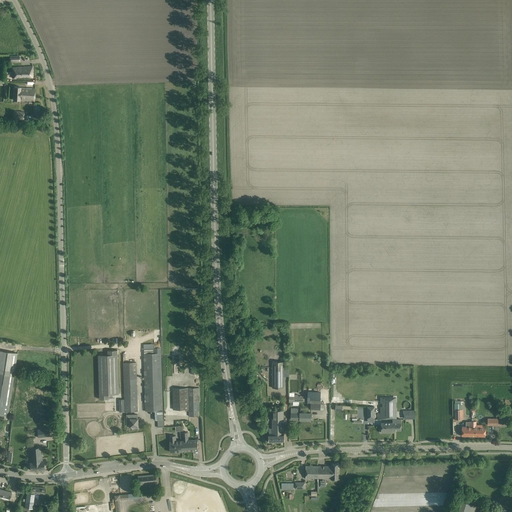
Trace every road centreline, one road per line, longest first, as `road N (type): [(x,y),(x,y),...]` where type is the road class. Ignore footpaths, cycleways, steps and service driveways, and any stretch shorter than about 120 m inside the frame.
road 1 (unclassified): [(65,475),(57,134),(45,66),(14,0)]
road 2 (primary): [(229,397),(216,280),(210,0)]
road 3 (tertiary): [(317,450),(511,448)]
